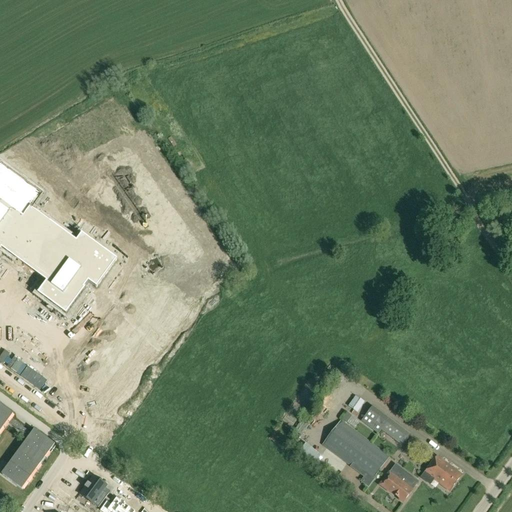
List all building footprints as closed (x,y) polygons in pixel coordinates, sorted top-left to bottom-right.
[(0,248),(45,281),(35,294),(63,314),(82,288),(80,287),(84,281),(93,288),(113,259),(78,234),(72,241),(26,209),(36,196),(0,172),(0,248)] [(315,381),(319,372),(314,370),(310,379),(315,381)] [(365,402),(356,396),(348,406),(357,413),(365,402)] [(0,432),(7,423),(28,438),(1,475),(22,490),(55,445),(34,430),(31,434),(10,419),(13,414),(0,404),(0,432)] [(373,410),(372,410),(363,423),(379,435),(381,431),(401,446),(409,435),(389,420),(388,422),(373,410)] [(341,421),(323,446),(371,482),(389,458),(341,421)] [(421,478),(430,485),(434,479),(450,491),(462,475),(437,457),(421,478)] [(418,482),(396,466),(381,486),(404,503),(412,491),(412,490),(418,482)] [(86,488),(81,495),(99,508),(108,495),(103,491),(106,486),(93,477),(89,483),(88,483),(85,487),(86,488)] [(106,503),(98,511),(131,511),(124,506),(125,505),(120,501),(119,503),(115,500),(111,506),(106,503)]
